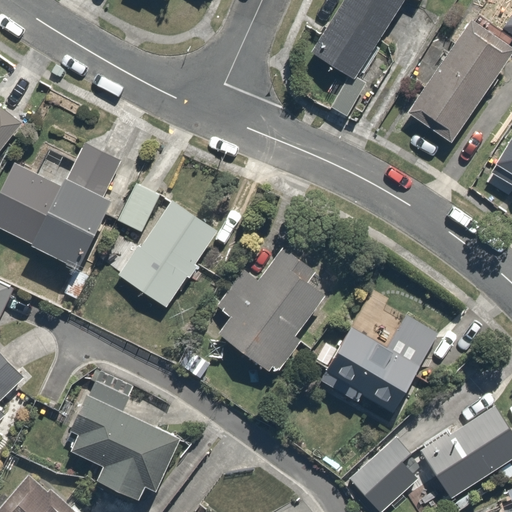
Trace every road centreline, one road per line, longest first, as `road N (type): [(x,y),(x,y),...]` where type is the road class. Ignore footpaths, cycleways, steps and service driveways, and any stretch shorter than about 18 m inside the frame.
road 1 (residential): [(208,120),(401,210),(511,294)]
road 2 (residential): [(8,0),(208,120)]
road 3 (residential): [(208,120),(260,0)]
